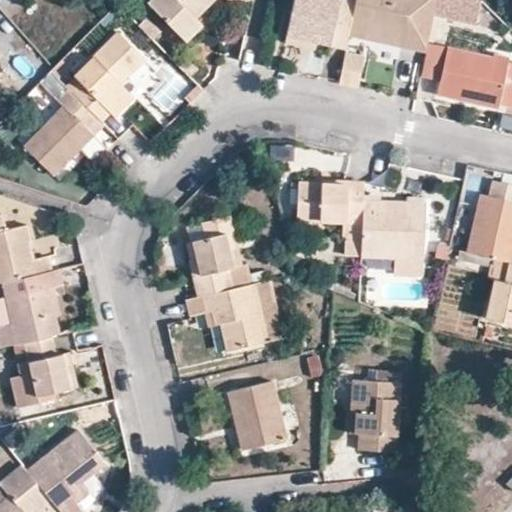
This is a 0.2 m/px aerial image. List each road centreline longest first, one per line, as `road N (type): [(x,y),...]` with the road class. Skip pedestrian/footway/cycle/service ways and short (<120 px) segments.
road 1 (residential): [(163,511),(123,264),(126,228),(188,152),(237,120),(274,113),(511,155)]
road 2 (unknown): [(174,511),(360,480)]
